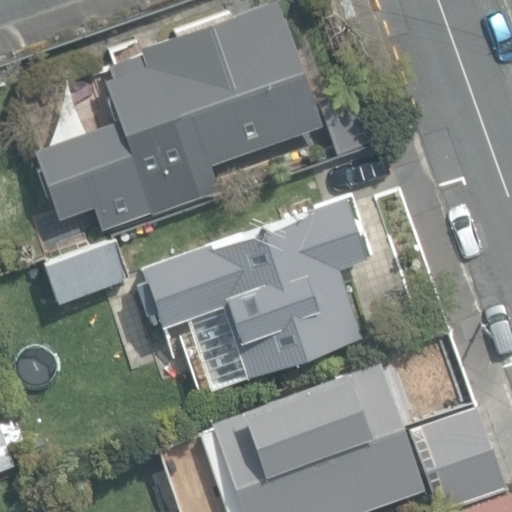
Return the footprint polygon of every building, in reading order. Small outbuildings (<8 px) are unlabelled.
[(98,229),(215,188),(206,162),(318,124),(274,0),(265,0),(137,45),(139,50),(108,61),(112,75),(102,78),(116,117),(32,146),(56,216),(60,215),(65,227),(94,217),(98,229)] [(336,150),(370,138),(351,85),(317,97),(336,150)] [(184,317),(207,388),(357,337),(334,268),(364,258),(343,194),(134,263),(155,327),(184,317)] [(41,262),(55,301),(128,274),(114,235),(41,262)] [(343,511),(418,485),(372,355),(207,414),(211,425),(200,428),(230,511),(343,511)] [(11,402),(26,444),(53,434),(38,392),(11,402)] [(410,427),(441,508),(505,484),(475,403),(410,427)] [(0,467),(15,462),(0,418),(0,467)] [(511,511),(502,488),(438,511),(511,511)]
